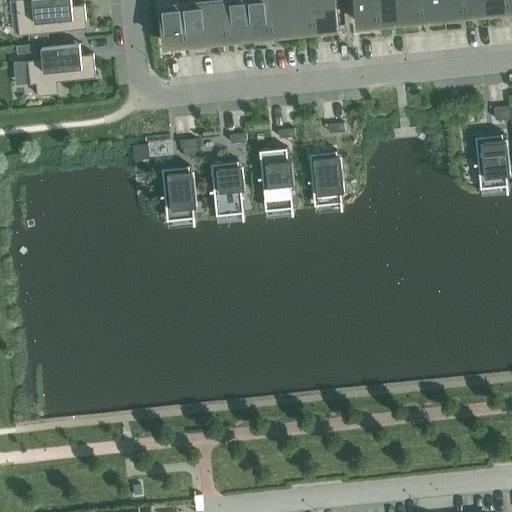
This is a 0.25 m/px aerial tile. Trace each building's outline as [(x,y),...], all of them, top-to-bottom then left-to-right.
[(85,3),(72,5),(71,0),(9,0),(10,1),(16,0),(19,34),(87,27),(85,3)] [(204,0),(183,2),(187,40),(208,38),(204,0)] [(230,36),(226,0),(204,0),(208,38),(230,36)] [(226,0),(230,36),(251,34),(247,0),(226,0)] [(273,32),(269,0),(247,0),(251,34),(273,32)] [(269,0),(273,32),(294,29),(291,0),(269,0)] [(316,27),(313,0),(291,0),(294,29),(316,27)] [(313,0),(316,27),(338,25),(336,9),(338,9),(337,0),(313,0)] [(380,21),(378,0),(354,0),(355,7),(356,7),(358,23),(380,21)] [(399,0),(378,0),(380,21),(402,18),(399,0)] [(399,0),(402,18),(423,16),(421,0),(399,0)] [(443,0),(421,0),(423,16),(445,14),(443,0)] [(443,0),(445,14),(466,12),(464,0),(443,0)] [(488,9),(486,0),(464,0),(466,12),(488,9)] [(486,0),(488,9),(509,7),(508,0),(486,0)] [(187,40),(183,2),(161,5),(162,17),(160,18),(161,27),(163,27),(165,43),(187,40)] [(94,53),(82,54),(80,44),(79,44),(78,42),(74,43),(42,46),(43,58),(22,60),(22,62),(28,61),(30,83),(37,83),(38,95),(58,93),(57,81),(96,77),(94,53)] [(33,43),(17,44),(18,52),(34,51),(33,43)] [(511,117),(510,105),(494,107),(496,119),(511,117)] [(329,132),(345,130),(344,122),(328,124),(329,132)] [(280,137),(296,135),(295,127),(279,129),(280,137)] [(231,142),(247,140),(246,132),(230,134),(231,142)] [(474,164),(478,164),(481,187),(506,184),(507,192),(509,192),(507,174),(511,174),(507,137),(503,138),(503,133),(475,135),(478,162),(474,163),(474,164)] [(181,139),(181,147),(197,145),(196,137),(181,139)] [(294,214),(291,183),(295,183),(292,159),(288,160),(287,147),(260,149),(263,176),(259,177),(259,178),(263,178),(266,209),(291,206),(292,214),(294,214)] [(341,191),(345,190),(342,154),(338,155),(337,149),(310,152),(312,179),(308,180),(309,181),(313,181),(315,204),(341,201),(341,209),(343,209),(341,191)] [(245,219),(242,188),(246,188),(243,164),(239,165),(239,160),(211,162),(214,189),(210,190),(210,191),(214,191),(217,214),(242,211),(243,219),(245,219)] [(194,225),(196,224),(194,206),(198,205),(194,169),(190,170),(190,165),(162,167),(165,194),(161,195),(161,196),(165,196),(168,219),(193,216),(194,225)]
